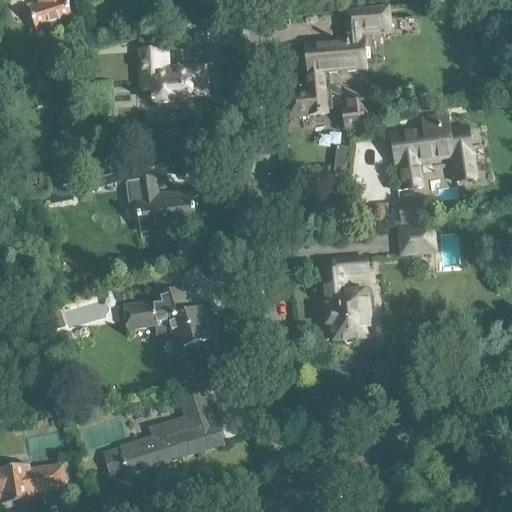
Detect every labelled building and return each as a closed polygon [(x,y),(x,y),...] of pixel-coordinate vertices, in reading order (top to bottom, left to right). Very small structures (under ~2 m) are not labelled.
[(36,0),(39,7),(28,10),(36,35),(73,24),(65,0),(36,0)] [(304,50),(306,77),(328,76),(328,75),(336,75),(338,71),(345,71),(345,74),(355,73),(357,70),(366,69),(364,39),(363,40),(362,35),(393,32),(391,7),(342,11),(346,41),(334,42),(334,47),(304,50)] [(140,53),(139,53),(141,94),(153,94),(153,106),(173,105),(173,100),(207,99),(205,69),(166,71),(165,52),(140,53)] [(331,112),(329,93),(343,100),(345,108),(341,108),(345,133),(349,132),(351,142),(372,138),(370,127),(366,128),(365,121),(371,120),(368,102),(329,84),(328,76),(306,77),(307,85),(305,85),(306,96),(300,96),(300,94),(289,95),(289,97),(287,97),(288,118),(325,115),(325,112),(331,112)] [(424,131),(391,135),(396,166),(399,166),(403,192),(423,190),(419,162),(453,158),(456,185),(478,181),(469,129),(451,132),(448,117),(423,120),(424,131)] [(326,156),(324,143),(316,144),(318,157),(326,156)] [(93,168),(123,164),(120,144),(90,148),(93,168)] [(145,146),(134,146),(135,156),(145,156),(145,146)] [(125,182),(121,168),(91,176),(95,190),(125,182)] [(136,183),(126,185),(129,206),(135,205),(139,233),(196,225),(191,195),(157,200),(154,178),(135,181),(136,183)] [(428,220),(426,203),(400,207),(403,224),(428,220)] [(434,254),(432,228),(398,231),(401,257),(434,254)] [(333,343),(344,343),(347,347),(356,346),(358,341),(374,340),(369,291),(346,293),(344,276),(370,274),(369,260),(343,262),(321,264),(327,326),(331,326),(333,343)] [(171,334),(175,349),(173,350),(175,359),(165,362),(173,391),(176,390),(176,392),(198,386),(187,348),(211,341),(202,310),(189,314),(182,290),(156,298),(158,305),(123,310),(126,331),(154,327),(156,336),(171,334)] [(111,477),(125,472),(127,478),(200,455),(198,449),(223,441),(219,425),(217,426),(204,385),(198,386),(176,392),(184,418),(149,429),(152,437),(119,447),(120,449),(104,454),(111,477)] [(59,421),(61,404),(46,402),(44,419),(59,421)] [(0,503),(1,504),(1,506),(34,501),(33,496),(67,491),(63,466),(29,471),(29,466),(0,470),(0,503)]
